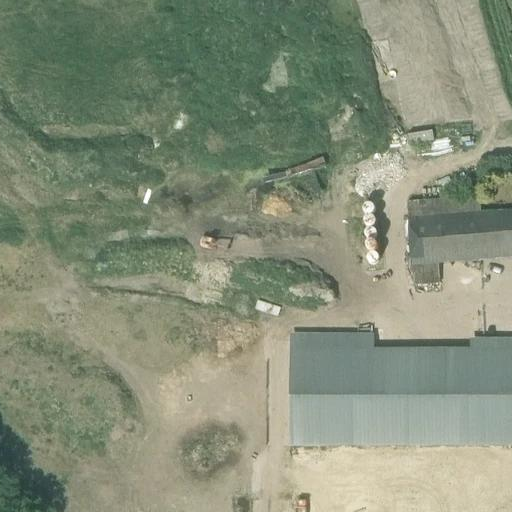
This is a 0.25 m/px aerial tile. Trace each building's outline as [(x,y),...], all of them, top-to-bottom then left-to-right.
[(438,265),(451,264),(511,258),(511,212),(481,215),(479,199),(407,205),(413,286),(440,284),(438,265)] [(381,202),(349,201),(348,271),(380,272),(381,202)] [(345,214),(62,226),(64,265),(347,252),(345,214)] [(348,309),(308,310),(310,349),(372,346),(369,309),(348,309)] [(291,352),(291,448),(511,447),(511,351),(292,352),(291,352)]
